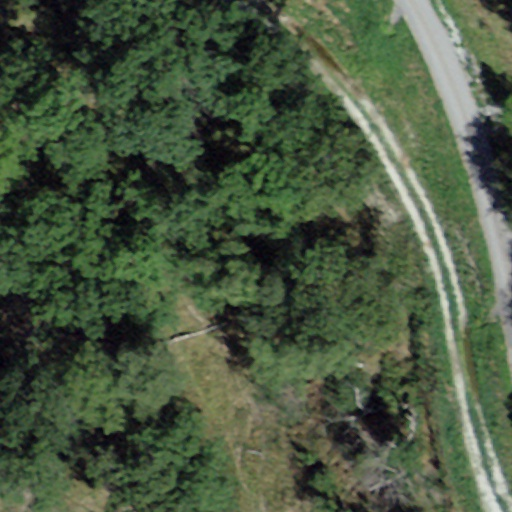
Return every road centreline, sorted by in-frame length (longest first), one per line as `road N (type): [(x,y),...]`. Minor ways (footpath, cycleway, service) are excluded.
road 1 (track): [(240,0),(336,83),(405,182),(449,290),(490,488),(504,511)]
road 2 (unclassified): [(511,288),(486,174),(414,0)]
